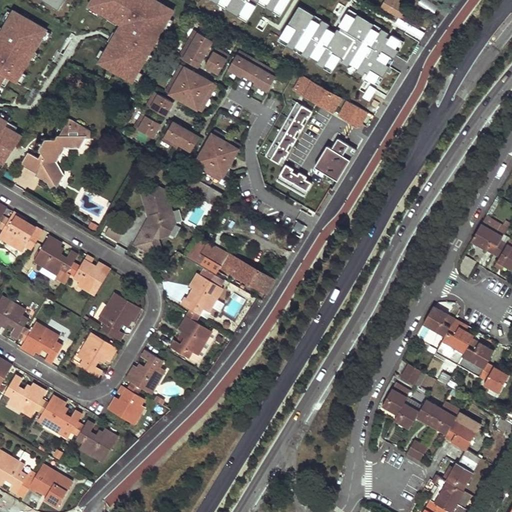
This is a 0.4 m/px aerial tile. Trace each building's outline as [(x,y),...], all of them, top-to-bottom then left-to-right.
[(42,0),(59,10),(64,0),(42,0)] [(172,9),(156,0),(91,0),(90,3),(121,21),(110,39),(99,59),(133,79),(172,9)] [(215,0),(331,71),(338,58),(363,73),(369,65),(385,74),(404,43),(333,0),(215,0)] [(386,0),(382,8),(400,18),(406,7),(397,2),(398,0),(386,0)] [(0,159),(3,162),(23,136),(0,122),(0,74),(1,73),(14,80),(44,28),(16,12),(0,37),(0,159)] [(181,56),(199,66),(217,35),(199,24),(181,56)] [(206,65),(220,73),(230,55),(217,47),(206,65)] [(230,68),(243,76),(245,73),(256,80),(255,83),(268,91),(279,73),(240,50),(230,68)] [(217,83),(182,63),(167,90),(202,110),(217,83)] [(88,83),(73,75),(68,84),(83,92),(88,83)] [(295,89),(359,127),(364,118),(371,122),(374,117),(367,113),(302,75),(295,89)] [(148,104),(166,114),(174,101),(156,90),(148,104)] [(292,99),(268,157),(286,165),(310,106),(292,99)] [(153,136),(161,122),(143,112),(135,126),(153,136)] [(70,118),(59,136),(58,136),(55,139),(45,140),(39,150),(41,154),(39,158),(28,152),(21,164),(38,173),(40,170),(44,173),(43,175),(47,183),(50,188),(56,185),(57,188),(63,176),(64,175),(64,173),(62,174),(55,162),(64,147),(78,147),(78,148),(79,148),(80,147),(85,138),(85,136),(91,136),(91,131),(70,118)] [(163,138),(190,153),(200,136),(173,120),(163,138)] [(215,129),(194,164),(221,179),(241,145),(215,129)] [(342,153),(348,143),(337,137),(331,147),(326,144),(314,165),(337,179),(349,158),(342,153)] [(283,164),(276,182),(305,193),(312,175),(283,164)] [(38,173),(36,176),(47,183),(43,175),(44,173),(40,170),(38,173)] [(192,191),(198,180),(193,177),(187,188),(192,191)] [(191,192),(203,199),(210,186),(198,180),(192,191),(191,192)] [(166,183),(140,189),(147,215),(134,245),(148,251),(157,249),(162,237),(176,234),(178,228),(177,224),(183,212),(172,207),(166,183)] [(222,193),(210,186),(203,199),(215,205),(222,193)] [(0,235),(0,237),(23,251),(26,246),(32,249),(43,231),(37,227),(32,235),(26,231),(22,229),(25,223),(27,220),(14,212),(9,220),(4,229),(0,235)] [(486,216),(472,241),(493,253),(501,239),(503,235),(504,233),(507,228),(486,216)] [(6,218),(0,227),(4,229),(9,220),(6,218)] [(106,225),(103,233),(119,239),(122,231),(106,225)] [(511,238),(504,233),(503,235),(501,239),(508,243),(511,238)] [(34,261),(58,275),(61,269),(68,273),(68,272),(74,263),(78,255),(72,251),(67,258),(61,255),(57,252),(60,247),(62,244),(49,236),(34,261)] [(206,243),(197,237),(189,251),(186,256),(216,274),(220,267),(267,293),(275,280),(228,253),(224,260),(203,248),(206,243)] [(508,243),(501,239),(493,253),(499,257),(497,261),(505,265),(511,270),(511,269),(511,238),(508,243)] [(94,259),(87,256),(84,260),(91,264),(94,259)] [(75,276),(74,278),(80,282),(78,285),(95,296),(110,269),(103,265),(100,269),(96,267),(91,264),(84,260),(80,267),(75,276)] [(505,265),(497,261),(494,266),(502,270),(505,265)] [(77,265),(74,263),(68,272),(72,274),(77,265)] [(80,267),(77,265),(72,274),(75,276),(80,267)] [(209,312),(223,288),(198,273),(190,287),(193,288),(199,292),(197,295),(193,302),(185,297),(182,304),(191,310),(200,315),(203,309),(209,312)] [(133,322),(142,309),(116,293),(100,320),(106,324),(102,330),(120,341),(124,334),(119,331),(123,323),(127,318),(132,321),(133,322)] [(0,328),(1,329),(3,326),(6,321),(10,323),(16,326),(12,334),(18,338),(19,336),(24,327),(29,320),(23,316),(26,310),(2,296),(0,300),(0,328)] [(454,319),(433,307),(423,325),(444,337),(454,319)] [(200,315),(191,310),(189,313),(198,318),(200,315)] [(198,318),(189,313),(187,316),(196,321),(198,318)] [(198,355),(212,331),(196,321),(187,316),(179,329),(182,331),(188,334),(186,338),(182,344),(174,340),(170,347),(189,358),(192,352),(198,355)] [(132,321),(127,318),(123,323),(129,327),(132,321)] [(462,323),(454,319),(444,337),(435,353),(456,366),(472,339),(474,334),(465,330),(460,327),(462,323)] [(26,340),(21,347),(34,355),(37,352),(39,347),(43,349),(49,353),(45,360),(52,364),(63,346),(57,342),(60,337),(36,322),(31,331),(26,340)] [(28,329),(24,327),(19,336),(22,338),(28,329)] [(31,331),(28,329),(22,338),(26,340),(31,331)] [(92,333),(78,357),(84,360),(80,366),(98,377),(102,370),(95,366),(99,359),(101,356),(106,359),(109,361),(117,348),(92,333)] [(494,351),(472,339),(456,366),(478,379),(479,377),(487,362),(494,351)] [(134,366),(126,379),(132,383),(141,388),(151,394),(166,370),(160,367),(164,360),(145,350),(141,357),(149,361),(145,367),(143,371),(138,368),(134,366)] [(0,386),(13,366),(0,358),(0,386)] [(509,374),(487,362),(479,377),(485,381),(483,385),(498,393),(509,374)] [(422,372),(408,364),(404,371),(418,378),(422,372)] [(418,378),(404,371),(401,377),(414,385),(418,378)] [(42,399),(47,391),(34,384),(32,387),(29,392),(25,390),(19,386),(23,379),(16,375),(5,393),(11,397),(8,402),(32,416),(37,408),(42,399)] [(139,391),(141,388),(132,383),(130,386),(139,391)] [(410,392),(396,383),(382,406),(397,415),(404,403),(407,398),(410,392)] [(119,392),(123,395),(127,388),(122,386),(119,392)] [(130,386),(128,389),(137,394),(139,391),(130,386)] [(134,425),(145,407),(142,405),(145,399),(137,394),(128,389),(127,388),(123,395),(120,400),(117,404),(113,401),(108,409),(134,425)] [(66,403),(53,395),(49,403),(43,412),(38,420),(62,435),(65,429),(71,433),(72,432),(78,423),(82,415),(76,411),(71,418),(65,414),(61,412),(64,407),(66,403)] [(422,406),(407,398),(404,403),(419,411),(422,406)] [(46,401),(42,399),(37,408),(40,410),(46,401)] [(440,408),(426,400),(422,406),(419,411),(415,418),(430,427),(440,408)] [(49,403),(46,401),(40,410),(43,412),(49,403)] [(460,411),(444,401),(440,408),(456,417),(460,411)] [(419,411),(404,403),(397,415),(394,421),(409,429),(415,418),(419,411)] [(456,417),(440,408),(430,427),(445,435),(454,420),(456,417)] [(475,433),(454,420),(445,435),(444,438),(464,450),(465,451),(466,450),(475,433)] [(104,462),(119,437),(105,429),(103,432),(100,438),(97,435),(90,432),(95,425),(88,421),(84,426),(79,436),(77,439),(83,442),(80,448),(104,462)] [(81,424),(78,423),(72,432),(75,434),(81,424)] [(84,426),(81,424),(75,434),(79,436),(84,426)] [(420,443),(414,440),(406,454),(413,457),(420,443)] [(427,447),(420,443),(413,457),(419,461),(427,447)] [(63,452),(57,449),(53,456),(59,459),(63,452)] [(0,450),(0,475),(6,479),(14,483),(10,489),(24,497),(29,488),(34,479),(28,475),(21,471),(25,465),(0,450)] [(465,451),(464,450),(458,460),(471,468),(478,457),(466,450),(465,451)] [(473,473),(456,463),(452,468),(450,472),(447,470),(442,478),(463,490),(473,473)] [(34,479),(29,488),(35,492),(39,486),(40,485),(50,490),(49,492),(45,499),(58,507),(73,482),(43,464),(37,475),(34,479)] [(463,490),(442,478),(436,475),(432,481),(438,485),(436,488),(441,491),(434,503),(449,511),(470,511),(457,504),(465,491),(463,490)] [(441,491),(436,488),(429,500),(434,503),(441,491)] [(434,503),(429,500),(422,511),(448,511),(449,511),(434,503)]
